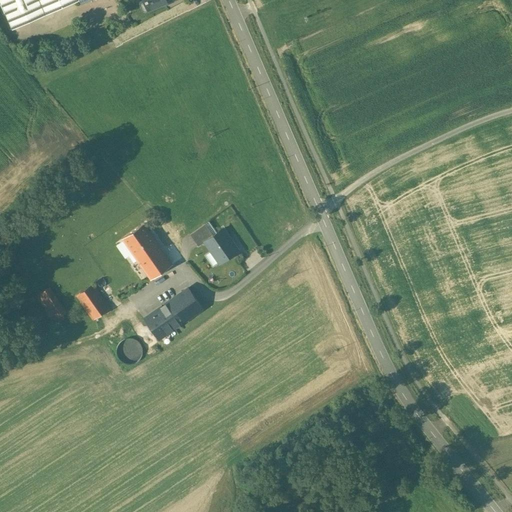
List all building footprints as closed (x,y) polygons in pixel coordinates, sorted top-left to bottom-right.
[(0,0),(12,28),(76,0),(79,0),(80,2),(86,0),(0,0)] [(144,0),(142,0),(139,1),(139,3),(142,11),(144,12),(149,10),(150,8),(147,0),(145,1),(144,0)] [(144,0),(145,1),(147,0),(150,8),(168,0),(144,0)] [(81,30),(76,33),(78,36),(77,36),(79,40),(85,37),(83,33),(81,30)] [(94,31),(89,33),(94,44),(99,42),(94,31)] [(171,264),(143,223),(122,238),(150,279),(171,264)] [(205,224),(190,234),(198,246),(205,241),(213,235),(205,224)] [(238,250),(223,228),(213,235),(205,241),(220,263),(238,250)] [(110,308),(92,284),(76,295),(94,320),(110,308)] [(67,311),(49,287),(45,290),(55,304),(62,315),(67,311)] [(189,288),(145,319),(158,337),(201,306),(189,288)] [(45,290),(37,296),(47,310),(55,304),(45,290)] [(55,304),(47,310),(54,320),(62,315),(55,304)] [(62,315),(54,320),(56,324),(64,318),(62,315)] [(133,338),(131,338),(129,338),(126,338),(124,338),(122,339),(120,341),(119,342),(118,344),(117,346),(116,348),(116,349),(116,351),(116,352),(116,354),(117,355),(118,357),(118,358),(119,359),(120,360),(121,361),(123,362),(125,363),(127,364),(130,364),(132,363),(134,363),(135,362),(137,361),(138,360),(139,359),(140,357),(141,355),(142,354),(142,352),(142,350),(142,348),(141,347),(141,345),(140,343),(139,342),(138,341),(137,340),(135,339),(133,338)]
